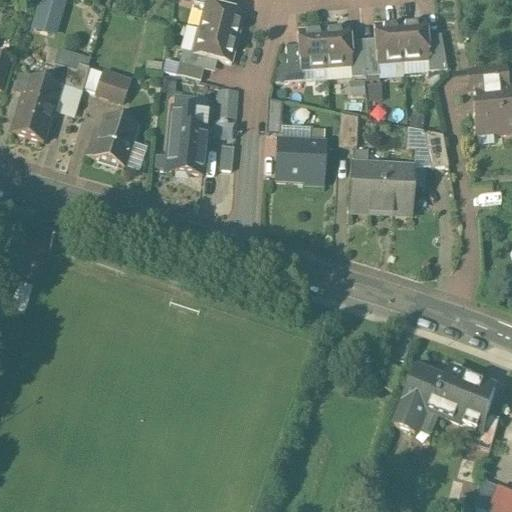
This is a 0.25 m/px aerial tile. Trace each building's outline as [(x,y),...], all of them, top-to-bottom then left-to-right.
[(60,4),(46,0),(44,0),(40,15),(56,20),(60,4)] [(210,0),(193,0),(194,6),(204,9),(205,7),(211,9),(210,0)] [(229,0),(210,0),(211,9),(231,14),(229,0)] [(211,9),(205,7),(204,9),(198,32),(237,42),(243,17),(231,14),(211,9)] [(425,24),(399,26),(402,66),(427,65),(428,65),(427,58),(426,39),(425,24)] [(399,26),(373,28),(374,43),(376,61),(376,68),(377,68),(402,66),(399,26)] [(348,30),(322,32),(325,72),(350,70),(351,70),(351,63),(349,44),(348,30)] [(237,42),(198,32),(192,56),(192,57),(198,59),(216,63),(230,67),(237,42)] [(322,32),(296,34),(298,49),(299,67),(299,74),(301,74),(325,72),(322,32)] [(440,38),(426,39),(427,58),(443,56),(440,38)] [(374,43),(362,44),(364,62),(376,61),(374,43)] [(362,44),(349,44),(351,63),(363,62),(364,62),(362,44)] [(298,49),(285,49),(287,68),(299,67),(298,49)] [(192,56),(182,53),(178,66),(195,71),(195,70),(198,59),(192,57),(192,56)] [(443,56),(427,58),(428,65),(427,65),(428,75),(447,73),(443,56)] [(11,62),(0,58),(0,94),(0,95),(11,62)] [(216,63),(198,59),(195,70),(203,71),(203,73),(213,75),(216,63)] [(88,71),(55,61),(48,85),(81,96),(82,93),(88,72),(88,71)] [(364,62),(363,62),(365,80),(378,79),(377,68),(376,68),(376,61),(364,62)] [(363,62),(351,63),(351,70),(350,70),(351,81),(365,80),(363,62)] [(195,71),(178,66),(175,79),(182,80),(200,84),(203,73),(203,71),(195,70),(195,71)] [(287,68),(278,69),(274,86),(302,84),(301,74),(299,74),(299,67),(287,68)] [(502,69),(467,73),(469,96),(475,96),(475,95),(507,91),(505,80),(504,81),(502,69)] [(101,77),(88,72),(82,93),(95,97),(101,77)] [(129,86),(102,77),(101,77),(95,97),(122,107),(129,86)] [(181,80),(162,78),(159,106),(178,108),(181,80)] [(59,92),(19,80),(14,97),(22,99),(22,98),(54,108),(59,92)] [(511,90),(507,91),(475,95),(475,96),(477,113),(473,113),(475,137),(496,134),(501,138),(507,137),(510,133),(511,132),(511,90)] [(239,120),(238,92),(218,92),(218,120),(239,120)] [(54,108),(22,98),(22,99),(10,137),(42,147),(54,108)] [(282,106),(267,102),(266,137),(280,138),(282,106)] [(208,116),(172,112),(166,176),(202,180),(208,116)] [(357,121),(339,118),(337,153),(355,154),(357,121)] [(136,131),(104,121),(97,144),(91,143),(86,160),(123,172),(136,131)] [(441,139),(423,135),(429,172),(447,171),(441,139)] [(323,148),(277,145),(275,183),(321,186),(323,148)] [(233,151),(220,150),(218,174),(231,175),(233,151)] [(381,171),(351,169),(349,217),(379,219),(381,171)] [(412,172),(381,171),(379,219),(409,221),(412,172)] [(27,238),(5,231),(2,242),(23,249),(24,249),(27,238)] [(23,249),(2,242),(0,247),(0,254),(19,261),(23,249)] [(0,254),(0,312),(6,314),(22,262),(19,261),(0,254)] [(383,390),(398,394),(404,370),(389,367),(383,390)] [(447,383),(417,371),(416,371),(403,404),(404,405),(394,429),(415,437),(420,424),(434,430),(438,418),(482,436),(487,418),(495,391),(451,372),(448,380),(447,383)] [(482,436),(478,451),(490,454),(499,421),(487,418),(482,436)] [(489,511),(498,490),(483,484),(476,511),(478,511),(489,511)] [(511,511),(511,495),(498,490),(489,511),(511,511)]
